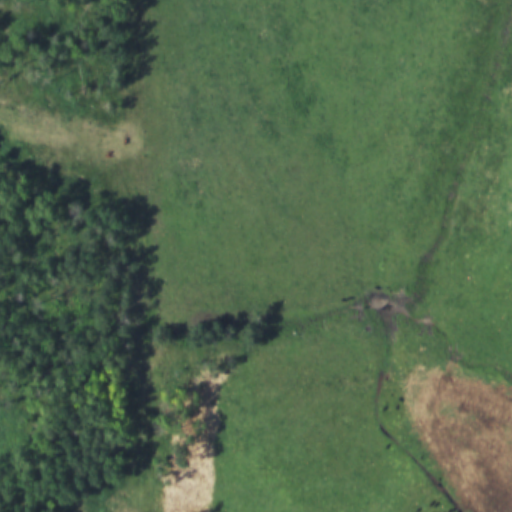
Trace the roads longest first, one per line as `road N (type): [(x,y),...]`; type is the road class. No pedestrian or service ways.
road 1 (track): [(125,0),(138,511)]
road 2 (track): [(131,162),(0,135)]
